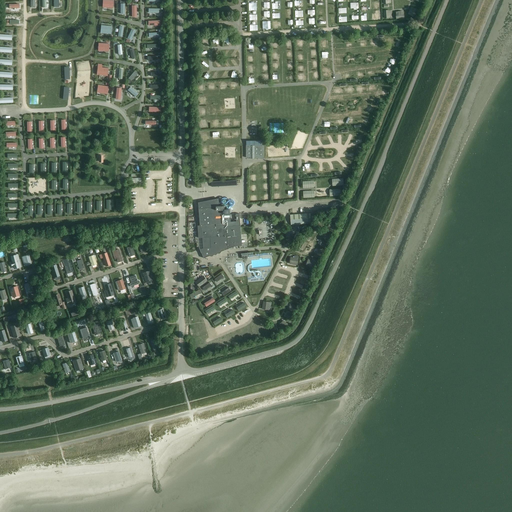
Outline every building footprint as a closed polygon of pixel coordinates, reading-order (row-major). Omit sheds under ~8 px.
[(410,15),(417,17),(420,5),(413,3),(410,15)] [(111,34),(112,26),(101,25),(100,33),(111,34)] [(136,30),(132,29),(127,38),(131,40),(136,30)] [(109,51),(109,44),(98,43),(98,51),(109,51)] [(102,64),(98,64),(96,75),(107,76),(108,68),(102,68),(102,64)] [(138,74),(134,71),(128,78),(131,81),(138,74)] [(107,94),(108,86),(98,85),(97,93),(107,94)] [(139,94),(131,87),(128,90),(136,97),(139,94)] [(279,121),(270,121),(269,129),(275,130),(275,126),(279,127),(279,121)] [(261,140),(246,140),(246,157),(261,157),(261,140)] [(216,207),(199,208),(200,225),(201,225),(201,228),(199,229),(198,229),(199,238),(203,238),(203,244),(204,251),(201,252),(203,258),(210,256),(212,256),(213,254),(216,255),(217,253),(219,253),(221,252),(224,250),(224,247),(228,246),(228,247),(236,246),(236,243),(242,243),(240,225),(226,226),(224,206),(216,206),(216,207)] [(310,213),(291,215),(292,225),(311,224),(310,213)] [(144,241),(138,243),(141,253),(147,251),(144,241)] [(115,260),(117,259),(118,262),(122,261),(119,250),(112,251),(115,260)] [(93,253),(88,255),(90,262),(91,264),(92,266),(96,264),(95,261),(93,253)] [(103,258),(106,266),(110,265),(106,253),(99,255),(101,259),(103,258)] [(295,263),(297,255),(289,254),(288,261),(295,263)] [(19,267),(17,260),(19,260),(18,255),(11,257),(13,263),(11,263),(12,266),(13,266),(14,269),(19,267)] [(31,264),(29,255),(23,257),(26,266),(31,264)] [(63,261),(67,274),(72,272),(68,260),(63,261)] [(51,266),(54,278),(59,276),(55,265),(51,266)] [(143,273),(146,282),(151,280),(149,271),(143,273)] [(130,277),(131,283),(130,284),(130,287),(138,284),(139,283),(140,282),(139,281),(138,281),(137,281),(135,276),(130,277)] [(204,276),(196,282),(200,287),(208,282),(204,276)] [(125,288),(122,280),(115,282),(118,291),(120,290),(125,288)] [(33,292),(31,286),(32,286),(32,285),(31,285),(30,283),(23,285),(27,298),(30,297),(29,293),(33,292)] [(93,296),(99,294),(95,283),(89,285),(93,296)] [(113,295),(110,284),(105,285),(107,291),(105,291),(106,297),(113,295)] [(19,295),(17,287),(10,288),(13,297),(19,295)] [(234,289),(226,293),(229,299),(237,295),(234,289)] [(291,289),(290,292),(294,293),(293,298),(296,299),(297,295),(299,296),(300,291),(291,289)] [(71,290),(66,292),(68,299),(66,299),(68,304),(70,304),(75,303),(71,290)] [(269,292),(268,296),(273,296),(273,302),(278,302),(279,297),(282,297),(282,292),(269,292)] [(57,306),(62,304),(63,310),(66,309),(64,302),(62,303),(59,295),(54,296),(57,306)] [(211,295),(203,301),(205,304),(214,298),(211,295)] [(215,301),(218,306),(226,301),(223,296),(215,301)] [(237,309),(244,303),(242,300),(234,306),(237,309)] [(195,303),(188,309),(191,312),(197,306),(195,303)] [(211,304),(204,309),(207,313),(214,308),(211,304)] [(223,313),(226,316),(233,310),(230,307),(223,313)] [(133,328),(140,326),(138,317),(131,319),(133,328)] [(219,328),(229,322),(227,318),(217,325),(219,328)] [(38,322),(41,330),(47,328),(45,320),(40,321),(38,322)] [(92,326),(95,335),(98,334),(102,333),(99,324),(98,321),(93,323),(94,326),(92,326)] [(14,338),(20,336),(17,325),(11,327),(14,338)] [(86,327),(80,329),(83,339),(89,337),(86,327)] [(74,332),(67,334),(70,343),(77,341),(74,332)] [(157,345),(155,340),(150,341),(154,352),(159,350),(158,346),(157,345)] [(146,354),(143,344),(138,345),(142,356),(146,354)] [(45,357),(45,359),(50,358),(49,356),(50,355),(48,348),(42,349),(44,357),(45,357)] [(34,352),(28,354),(31,361),(36,360),(34,352)] [(92,355),(87,356),(88,361),(87,361),(88,366),(90,365),(97,363),(96,359),(94,359),(92,355)] [(24,363),(22,356),(16,357),(18,365),(19,365),(19,367),(24,366),(23,364),(24,363)] [(73,361),(76,371),(83,369),(80,359),(73,361)] [(8,360),(2,361),(5,369),(11,367),(8,360)]
